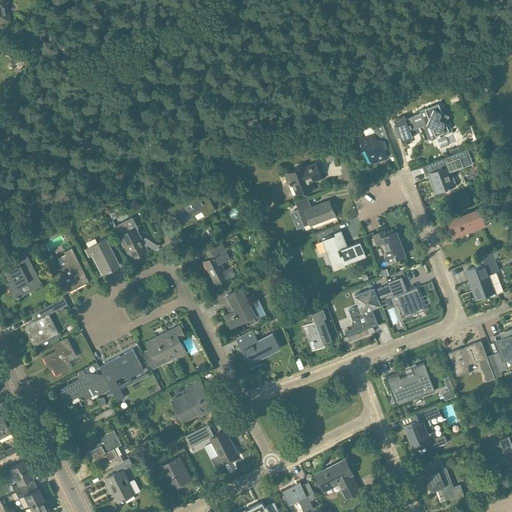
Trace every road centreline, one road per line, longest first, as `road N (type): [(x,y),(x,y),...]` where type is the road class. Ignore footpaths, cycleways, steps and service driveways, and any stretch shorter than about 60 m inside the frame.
road 1 (residential): [(169,265),(94,302),(110,333),(186,299)]
road 2 (residential): [(447,321),(415,203),(397,188),(356,201)]
road 3 (tertiary): [(80,511),(16,382)]
road 4 (residential): [(236,402),(355,362)]
